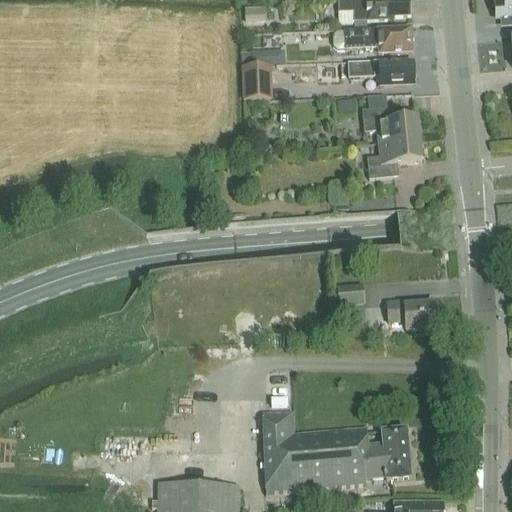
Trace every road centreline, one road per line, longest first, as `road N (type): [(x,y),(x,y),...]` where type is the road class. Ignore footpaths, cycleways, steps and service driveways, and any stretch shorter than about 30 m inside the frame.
road 1 (secondary): [(0,305),(65,279),(185,253),(511,229)]
road 2 (tertiary): [(489,511),(491,405),(469,170)]
road 3 (tertiary): [(469,170),(451,0)]
